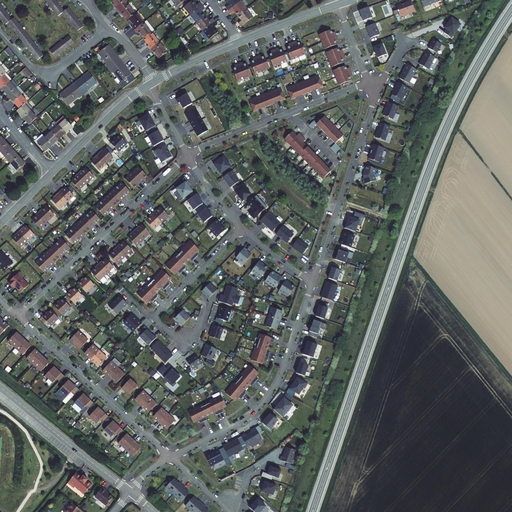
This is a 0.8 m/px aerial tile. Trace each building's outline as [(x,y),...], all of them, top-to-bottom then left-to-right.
[(54,0),(38,0),(39,1),(40,0),(45,0),(58,16),(62,13),(77,33),(83,28),(68,9),(64,12),(54,0)] [(115,0),(113,2),(118,8),(117,9),(119,12),(128,5),(125,2),(127,0),(115,0)] [(227,9),(230,12),(242,3),(239,0),(228,0),(227,1),(231,6),(227,9)] [(185,8),(192,16),(204,7),(201,3),(198,6),(194,1),(185,8)] [(396,9),(392,11),(393,14),(397,13),(398,16),(405,13),(405,14),(409,13),(409,12),(413,10),(410,1),(395,6),(396,9)] [(236,13),(240,17),(248,11),(242,3),(230,12),(232,15),(236,13)] [(128,5),(119,12),(122,15),(123,14),(128,21),(129,20),(136,15),(128,5)] [(0,6),(0,18),(5,25),(8,23),(37,61),(43,56),(13,19),(11,20),(0,6)] [(204,7),(192,16),(198,24),(206,17),(203,13),(206,10),(204,7)] [(367,7),(358,10),(362,21),(371,18),(367,7)] [(254,19),(248,11),(240,17),(243,22),(240,25),(243,28),(254,19)] [(145,24),(137,14),(136,15),(129,20),(135,27),(134,28),(136,31),(145,24)] [(198,24),(204,32),(217,23),(214,19),(210,22),(206,17),(198,24)] [(460,24),(451,17),(443,28),(445,29),(443,32),(450,38),(460,24)] [(155,32),(148,22),(145,24),(136,31),(139,34),(140,33),(145,39),(152,34),(155,32)] [(217,23),(204,32),(211,40),(219,33),(216,29),(219,26),(217,23)] [(374,23),(365,27),(370,38),(379,34),(374,23)] [(324,32),(318,34),(321,42),(336,36),(334,31),(331,33),(330,30),(326,31),(324,32)] [(145,39),(150,47),(149,48),(151,51),(160,44),(152,34),(145,39)] [(336,36),(321,42),(323,49),(330,46),(332,46),(336,44),(335,41),(337,40),(336,36)] [(69,37),(50,51),(55,57),(74,43),(69,37)] [(440,44),(432,39),(427,48),(435,52),(440,44)] [(296,40),(291,42),(297,57),(305,54),(302,48),(301,46),(300,42),(297,43),(296,40)] [(291,42),(287,44),(288,46),(285,47),(287,51),(288,54),(290,60),(297,57),(291,42)] [(381,43),(373,47),(375,53),(377,58),(385,54),(381,43)] [(168,54),(160,44),(151,51),(154,54),(155,53),(161,60),(168,54)] [(108,47),(98,56),(106,66),(105,67),(108,71),(120,62),(108,47)] [(278,47),(273,49),(279,64),(287,61),(284,55),(283,53),(282,49),(279,50),(278,47)] [(325,53),(328,60),(343,54),(341,49),(339,50),(337,47),(333,49),(331,50),(325,53)] [(270,53),(267,54),(269,58),(270,61),(272,67),(279,64),(273,49),(269,51),(270,53)] [(10,58),(13,56),(8,50),(5,53),(10,58)] [(434,57),(425,52),(418,64),(427,69),(434,57)] [(260,54),(255,56),(261,71),(269,68),(266,62),(265,60),(264,56),(261,57),(260,54)] [(343,54),(328,60),(331,67),(337,64),(339,64),(343,62),(342,59),(345,58),(343,54)] [(252,61),(249,62),(251,66),(252,68),(254,74),(261,71),(255,56),(251,58),(252,61)] [(131,76),(120,62),(108,71),(112,75),(113,74),(118,80),(115,82),(119,86),(131,76)] [(242,62),(237,63),(243,78),(251,76),(248,69),(247,67),(246,63),(243,64),(242,62)] [(234,68),(231,69),(233,73),(234,75),(236,81),(243,78),(237,63),(233,65),(234,68)] [(405,64),(401,71),(402,71),(401,73),(398,78),(407,83),(415,69),(405,64)] [(6,74),(10,71),(4,65),(0,67),(6,74)] [(332,70),(335,78),(350,72),(348,67),(346,68),(344,65),(341,67),(338,68),(332,70)] [(27,78),(31,74),(26,68),(22,71),(27,78)] [(350,72),(335,78),(338,85),(344,82),(346,82),(350,80),(349,77),(352,76),(350,72)] [(0,87),(2,90),(10,83),(10,82),(12,80),(7,74),(5,76),(4,76),(0,79),(0,87)] [(89,95),(88,94),(98,86),(90,75),(76,87),(85,98),(89,95)] [(317,75),(285,87),(290,99),(322,87),(317,75)] [(406,87),(397,82),(395,86),(391,94),(400,99),(406,87)] [(2,90),(8,96),(16,89),(10,83),(2,90)] [(85,98),(76,87),(61,98),(69,108),(79,100),(80,101),(85,98)] [(280,87),(248,100),(252,111),(284,99),(280,87)] [(16,89),(8,96),(14,103),(22,96),(16,89)] [(179,102),(182,108),(191,103),(185,93),(175,99),(177,103),(179,102)] [(22,96),(14,103),(20,110),(26,105),(28,103),(22,96)] [(386,101),(384,106),(385,106),(382,115),(391,119),(396,106),(386,101)] [(28,103),(20,110),(18,112),(24,118),(34,110),(28,103)] [(194,109),(184,114),(187,119),(188,119),(189,121),(189,122),(191,125),(193,129),(193,128),(195,131),(194,131),(197,136),(207,130),(194,109)] [(24,118),(30,126),(33,123),(38,119),(32,112),(24,118)] [(138,120),(144,131),(154,126),(152,122),(147,114),(138,120)] [(316,123),(315,124),(334,143),(335,143),(342,135),(323,116),(316,123)] [(68,122),(61,128),(68,136),(75,130),(68,122)] [(389,126),(379,122),(377,127),(378,127),(374,137),(384,140),(389,126)] [(52,132),(54,134),(61,142),(68,136),(61,128),(58,125),(55,127),(55,129),(52,132)] [(153,146),(163,140),(161,137),(160,137),(157,131),(147,136),(153,146)] [(291,131),(283,139),(322,179),(330,171),(302,142),(305,139),(298,133),(296,135),(291,131)] [(61,142),(54,134),(48,140),(55,148),(61,142)] [(0,137),(0,148),(1,150),(9,143),(2,136),(1,137),(0,137)] [(112,138),(109,142),(118,151),(125,144),(117,136),(113,139),(112,138)] [(38,144),(47,155),(55,148),(48,140),(45,138),(38,144)] [(1,150),(6,156),(14,149),(9,143),(1,150)] [(340,148),(335,143),(334,143),(329,148),(334,153),(340,148)] [(371,143),(370,149),(367,158),(378,162),(380,156),(380,157),(383,148),(371,143)] [(165,144),(153,151),(157,158),(158,158),(161,162),(171,157),(168,152),(167,152),(166,150),(167,149),(165,144)] [(99,151),(96,154),(105,164),(112,157),(104,148),(100,152),(99,151)] [(14,149),(6,156),(12,163),(20,156),(14,149)] [(105,164),(96,154),(93,157),(94,158),(90,162),(98,170),(105,164)] [(10,165),(15,171),(18,169),(18,170),(26,163),(20,156),(12,163),(10,165)] [(219,173),(229,166),(222,157),(219,159),(213,164),(219,173)] [(364,165),(363,169),(364,169),(362,175),(363,178),(361,178),(363,184),(375,180),(373,175),(375,169),(364,165)] [(80,170),(76,173),(85,183),(93,176),(85,167),(81,171),(80,170)] [(134,168),(130,172),(140,182),(142,180),(142,179),(146,176),(137,167),(135,169),(134,168)] [(221,177),(223,179),(225,181),(224,181),(229,188),(239,181),(231,170),(221,177)] [(140,182),(130,172),(126,176),(127,176),(124,179),(133,188),(137,184),(137,185),(140,182)] [(85,183),(76,173),(73,176),(74,177),(70,181),(78,190),(85,183)] [(186,180),(175,188),(176,191),(173,193),(178,201),(192,191),(188,186),(189,185),(186,180)] [(117,184),(113,188),(123,198),(126,196),(125,195),(129,191),(121,182),(118,185),(117,184)] [(241,201),(250,194),(241,184),(233,190),(238,197),(241,201)] [(60,190),(57,193),(66,202),(73,196),(65,187),(61,190),(60,190)] [(120,201),(123,198),(113,188),(109,192),(110,192),(108,195),(116,203),(120,200),(120,201)] [(54,197),(51,200),(59,208),(66,202),(57,193),(54,196),(54,197)] [(202,203),(198,198),(199,198),(196,194),(186,201),(193,210),(202,203)] [(116,203),(108,195),(105,197),(105,196),(101,200),(110,210),(113,207),(112,207),(116,203)] [(266,206),(255,195),(246,203),(252,209),(248,213),(253,218),(266,206)] [(110,210),(101,200),(97,203),(97,204),(94,207),(103,216),(107,212),(107,213),(110,210)] [(40,209),(37,212),(46,221),(53,214),(45,206),(41,210),(40,209)] [(154,210),(151,213),(160,222),(167,215),(160,207),(157,209),(155,211),(154,210)] [(208,213),(204,208),(197,214),(204,223),(212,216),(209,212),(208,213)] [(87,212),(83,216),(93,226),(96,224),(95,223),(99,219),(91,210),(88,213),(87,212)] [(279,222),(267,211),(259,220),(262,223),(263,223),(271,231),(279,222)] [(37,212),(34,215),(35,216),(31,220),(39,228),(46,221),(37,212)] [(160,222),(151,213),(148,216),(149,217),(147,218),(145,221),(153,229),(160,222)] [(80,220),(78,222),(86,231),(90,228),(90,229),(93,226),(83,216),(79,219),(80,220)] [(345,224),(344,223),(343,228),(354,232),(358,220),(348,216),(345,224)] [(219,222),(216,219),(207,227),(215,237),(224,230),(218,223),(219,222)] [(86,231),(78,222),(75,225),(75,224),(71,228),(80,238),(83,235),(86,231)] [(136,227),(133,230),(142,239),(149,233),(141,224),(139,226),(137,228),(136,227)] [(293,234),(281,225),(275,234),(278,237),(279,236),(286,242),(293,234)] [(21,228),(17,231),(26,241),(33,234),(25,226),(22,229),(21,228)] [(80,238),(71,228),(67,231),(67,232),(65,235),(73,244),(77,240),(78,240),(80,238)] [(142,239),(133,230),(130,233),(131,234),(129,235),(127,237),(135,246),(142,239)] [(15,235),(11,239),(19,247),(26,241),(17,231),(14,234),(15,235)] [(342,232),(341,237),(340,240),(338,244),(349,247),(353,236),(342,232)] [(308,246),(297,238),(291,247),(301,254),(308,246)] [(57,240),(53,244),(63,254),(65,252),(65,251),(69,248),(61,239),(58,241),(57,240)] [(118,244),(115,247),(124,256),(131,250),(123,241),(121,243),(119,245),(118,244)] [(165,266),(173,274),(177,271),(179,273),(185,268),(182,265),(189,258),(191,261),(197,255),(194,253),(198,249),(189,241),(180,250),(181,251),(175,257),(174,256),(165,266)] [(50,249),(47,251),(56,260),(59,257),(60,257),(63,254),(53,244),(49,248),(50,249)] [(124,256),(115,247),(111,250),(112,251),(111,253),(108,255),(116,263),(124,256)] [(246,250),(243,247),(235,257),(243,264),(250,255),(245,251),(246,250)] [(336,255),(334,254),(332,259),(344,263),(348,251),(338,247),(336,255)] [(56,260),(47,251),(45,253),(44,252),(41,256),(50,266),(53,264),(52,263),(56,260)] [(0,267),(3,271),(12,263),(7,259),(8,258),(2,252),(0,252),(0,267)] [(50,266),(41,256),(37,260),(34,263),(43,272),(47,268),(47,269),(50,266)] [(100,261),(96,264),(105,274),(113,267),(105,258),(102,260),(101,262),(100,261)] [(262,263),(258,260),(250,271),(259,277),(267,268),(262,264),(262,263)] [(105,274),(96,264),(93,267),(94,268),(92,270),(90,272),(98,280),(105,274)] [(329,274),(328,273),(327,278),(336,281),(340,270),(331,267),(329,274)] [(166,281),(170,278),(161,269),(152,279),(153,280),(147,286),(146,285),(137,294),(145,303),(149,299),(151,302),(157,296),(154,294),(157,290),(161,287),(163,289),(169,284),(166,281)] [(276,274),(271,271),(264,281),(273,287),(280,277),(276,274)] [(17,273),(7,282),(12,288),(14,286),(20,292),(28,285),(22,279),(22,277),(17,273)] [(80,280),(76,283),(85,292),(93,285),(85,276),(83,279),(81,281),(80,280)] [(289,282),(284,279),(278,291),(287,296),(294,286),(288,283),(289,282)] [(337,285),(325,281),(323,288),(323,289),(322,289),(320,297),(331,301),(337,285)] [(216,290),(209,283),(201,291),(205,295),(204,296),(207,299),(216,290)] [(223,295),(220,294),(218,301),(231,306),(232,302),(237,304),(239,297),(234,295),(237,288),(226,285),(223,295)] [(68,291),(64,294),(73,303),(81,296),(74,287),(71,290),(69,292),(68,291)] [(118,296),(108,306),(115,314),(126,303),(118,296)] [(56,302),(53,305),(62,315),(70,307),(62,298),(59,301),(57,303),(56,302)] [(327,308),(318,305),(316,312),(314,316),(323,319),(327,308)] [(230,309),(219,306),(218,310),(219,310),(216,318),(226,321),(230,309)] [(270,307),(267,316),(279,321),(281,317),(279,317),(281,311),(270,307)] [(44,313),(41,316),(50,326),(58,318),(50,310),(47,312),(45,314),(44,313)] [(189,317),(182,310),(174,318),(178,322),(177,323),(180,326),(189,317)] [(137,320),(131,314),(123,322),(133,332),(141,323),(137,320)] [(279,321),(267,316),(264,326),(275,329),(277,324),(278,324),(279,321)] [(310,327),(307,335),(316,338),(319,328),(323,329),(325,324),(312,319),(310,327)] [(210,331),(208,336),(219,339),(222,328),(212,325),(211,329),(210,331)] [(138,331),(141,334),(146,329),(146,328),(144,326),(138,331)] [(152,335),(146,329),(141,334),(139,336),(148,345),(155,337),(152,334),(152,335)] [(77,331),(69,340),(76,347),(77,346),(79,348),(87,339),(77,331)] [(14,348),(23,338),(17,333),(16,334),(15,333),(7,341),(14,348)] [(254,347),(250,360),(261,364),(263,359),(266,360),(268,356),(269,353),(265,351),(269,341),(272,343),(273,339),(259,334),(257,338),(259,339),(256,348),(254,347)] [(28,343),(23,338),(14,348),(21,355),(29,346),(27,344),(28,343)] [(172,355),(158,341),(150,348),(164,363),(172,355)] [(316,344),(307,341),(304,350),(302,349),(301,354),(312,357),(316,344)] [(205,343),(203,347),(204,348),(200,355),(210,360),(216,349),(205,343)] [(85,355),(90,359),(99,350),(92,344),(84,352),(86,354),(85,355)] [(32,365),(41,355),(36,350),(35,351),(33,349),(25,358),(32,365)] [(99,350),(90,359),(95,364),(96,364),(98,365),(105,356),(99,350)] [(47,360),(41,355),(32,365),(40,372),(48,363),(46,361),(47,360)] [(189,358),(185,361),(191,369),(200,363),(195,355),(189,359),(189,358)] [(103,372),(108,377),(117,367),(110,361),(102,369),(104,371),(103,372)] [(297,368),(296,368),(295,373),(303,376),(307,365),(299,362),(297,368)] [(160,374),(166,368),(162,365),(156,370),(160,374)] [(169,365),(166,368),(169,371),(171,368),(176,373),(177,372),(169,365)] [(233,382),(225,393),(233,400),(237,396),(240,399),(245,393),(242,391),(245,387),(249,383),(252,385),(257,379),(254,377),(257,373),(248,365),(240,375),(241,376),(238,380),(235,384),(233,382)] [(58,381),(63,376),(55,368),(54,369),(52,367),(44,376),(52,383),(55,379),(58,381)] [(117,367),(108,377),(114,381),(116,382),(124,373),(117,367)] [(176,373),(171,368),(169,371),(166,368),(160,374),(163,377),(163,378),(172,387),(176,383),(175,382),(180,376),(176,373)] [(292,383),(291,383),(288,388),(298,394),(302,387),(304,389),(307,384),(296,377),(292,383)] [(129,378),(121,388),(126,393),(127,392),(129,394),(137,385),(129,378)] [(73,395),(78,389),(70,382),(69,382),(67,381),(55,393),(62,400),(66,396),(67,396),(70,392),(73,395)] [(135,401),(140,406),(149,396),(142,390),(134,399),(136,400),(135,401)] [(87,408),(93,403),(84,395),(84,396),(82,394),(74,403),(81,410),(79,412),(82,414),(87,408)] [(199,406),(187,412),(192,422),(197,420),(199,423),(206,420),(204,416),(213,412),(215,415),(222,412),(220,408),(225,406),(220,395),(208,401),(208,403),(200,407),(199,406)] [(149,396),(140,406),(145,411),(146,410),(148,411),(156,403),(149,396)] [(276,406),(275,405),(272,409),(281,417),(292,405),(283,398),(276,406)] [(153,418),(159,423),(167,413),(160,407),(153,416),(154,417),(153,418)] [(102,422),(107,416),(99,409),(98,410),(96,408),(88,416),(96,423),(100,419),(102,422)] [(167,413),(159,423),(164,428),(165,427),(166,428),(174,420),(167,413)] [(264,420),(263,419),(261,423),(269,429),(277,420),(269,413),(264,420)] [(117,435),(122,430),(114,422),(113,423),(111,421),(103,430),(111,437),(114,433),(117,435)] [(244,434),(240,436),(243,443),(246,447),(250,444),(251,447),(258,442),(257,440),(260,438),(254,428),(250,430),(250,431),(244,435),(244,434)] [(124,450),(133,440),(127,435),(127,436),(125,434),(117,443),(124,450)] [(236,438),(221,446),(227,457),(242,449),(240,445),(237,438),(236,438)] [(138,445),(133,440),(124,450),(131,456),(139,448),(138,446),(138,445)] [(281,456),(280,456),(279,460),(290,464),(295,450),(285,446),(281,456)] [(209,451),(203,454),(209,466),(223,459),(218,449),(210,453),(209,451)] [(266,473),(261,472),(260,476),(270,479),(272,475),(277,477),(280,470),(268,466),(266,473)] [(76,471),(68,481),(73,486),(75,485),(84,492),(91,483),(86,479),(87,478),(82,474),(81,475),(76,471)] [(164,487),(172,494),(181,484),(178,482),(177,483),(173,478),(164,487)] [(263,481),(261,485),(262,485),(260,490),(272,494),(275,485),(263,481)] [(184,487),(181,484),(172,494),(180,501),(188,492),(183,488),(184,487)] [(101,486),(93,495),(105,504),(111,495),(104,490),(105,489),(101,486)] [(184,505),(191,511),(192,511),(201,503),(198,500),(197,501),(192,497),(184,505)] [(254,500),(248,507),(253,511),(258,511),(265,506),(257,498),(254,501),(254,500)] [(62,511),(63,511),(79,511),(82,510),(72,502),(70,504),(69,503),(62,511)] [(204,505),(201,503),(192,511),(206,511),(208,511),(203,506),(204,505)]
